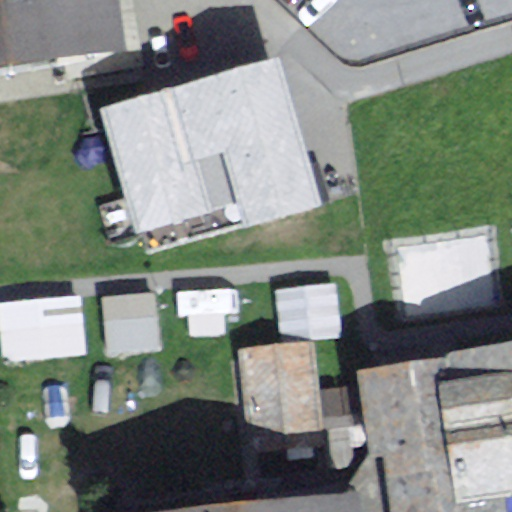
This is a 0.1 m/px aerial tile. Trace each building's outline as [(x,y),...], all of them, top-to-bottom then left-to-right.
[(112,0),(0,0),(0,82),(122,64),(112,0)] [(275,79),(117,125),(155,253),(313,206),(275,79)] [(106,294),(110,348),(162,344),(158,290),(106,294)] [(242,442),(319,434),(310,351),(282,354),(233,359),(238,410),(242,442)] [(511,511),(511,357),(354,378),(371,511),(511,511)]
